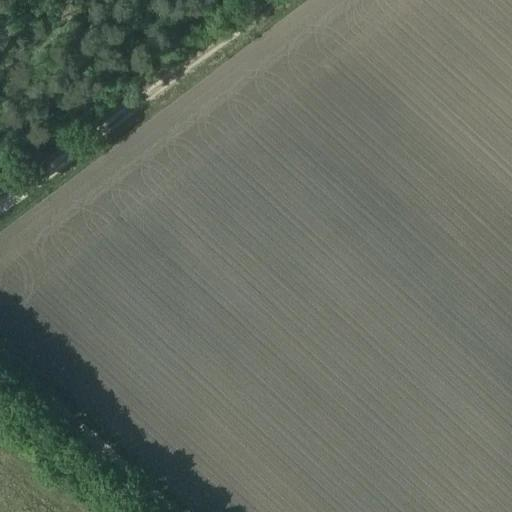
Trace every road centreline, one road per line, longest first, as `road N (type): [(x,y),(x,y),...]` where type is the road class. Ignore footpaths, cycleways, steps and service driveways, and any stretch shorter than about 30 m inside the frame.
road 1 (track): [(248,0),(0,186)]
road 2 (track): [(149,511),(0,377)]
